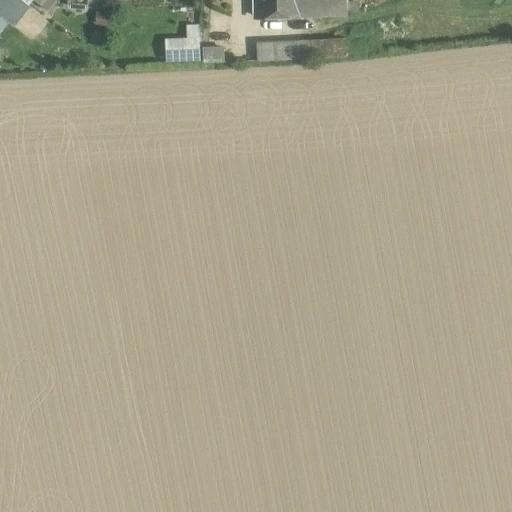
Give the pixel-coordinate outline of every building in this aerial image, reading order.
[(29,5),(22,0),(1,0),(0,2),(0,16),(12,26),(29,5)] [(299,0),(255,0),(256,17),(300,16),(299,0)] [(347,15),(346,0),(299,0),(300,16),(347,15)] [(347,38),(257,43),(257,61),(347,56),(347,38)] [(202,46),(202,59),(224,60),(225,46),(202,46)] [(201,61),(200,49),(181,49),(182,61),(201,61)]
